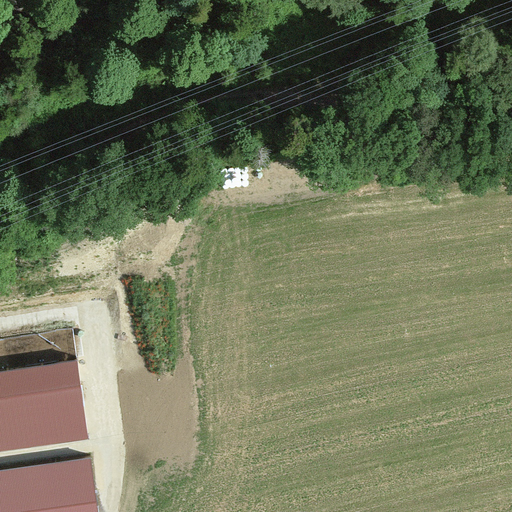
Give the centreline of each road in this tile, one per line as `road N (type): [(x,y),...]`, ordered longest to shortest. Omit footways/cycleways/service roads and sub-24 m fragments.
road 1 (track): [(498,0),(459,17),(306,41),(137,84),(0,158)]
road 2 (track): [(0,270),(186,210),(379,172),(511,158)]
